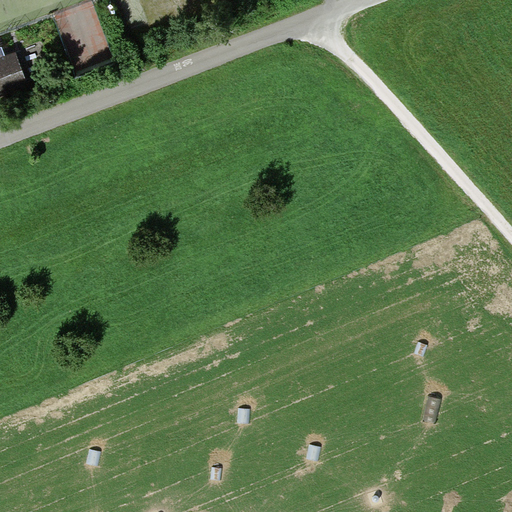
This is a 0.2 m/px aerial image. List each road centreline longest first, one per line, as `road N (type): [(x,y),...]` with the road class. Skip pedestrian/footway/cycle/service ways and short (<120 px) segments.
road 1 (residential): [(0,135),(372,0)]
road 2 (track): [(511,238),(307,25)]
